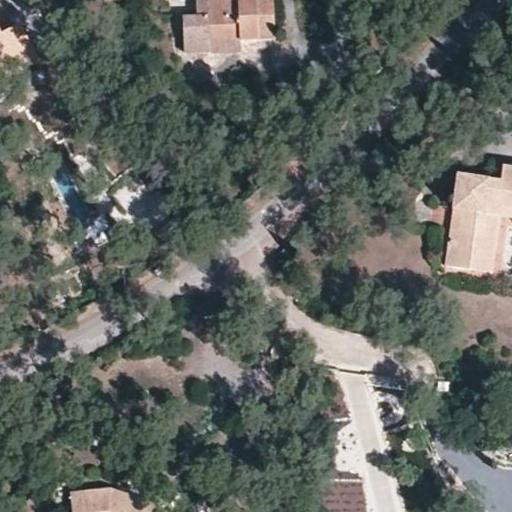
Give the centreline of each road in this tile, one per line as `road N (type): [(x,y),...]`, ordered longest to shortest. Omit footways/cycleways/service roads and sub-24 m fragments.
road 1 (residential): [(244,247),(511,1)]
road 2 (residential): [(0,369),(124,316),(244,247)]
road 3 (residential): [(244,247),(284,311),(347,343),(407,355),(425,376),(426,395)]
